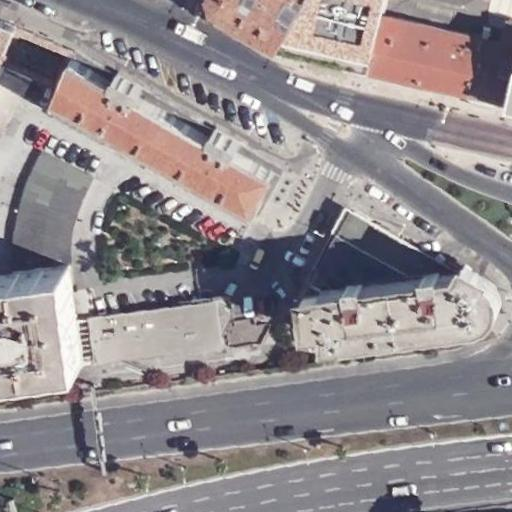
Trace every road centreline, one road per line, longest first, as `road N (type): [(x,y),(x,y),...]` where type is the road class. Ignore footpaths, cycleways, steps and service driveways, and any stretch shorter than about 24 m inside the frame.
road 1 (motorway): [(511,428),(0,498)]
road 2 (primary): [(492,383),(0,441)]
road 3 (motorway): [(178,511),(511,463)]
road 4 (primary): [(216,511),(511,467)]
road 5 (primary): [(511,190),(462,175),(376,128),(268,92)]
road 6 (residential): [(349,153),(246,319)]
road 7 (unknown): [(118,171),(292,249)]
road 8 (primary): [(349,153),(511,253)]
